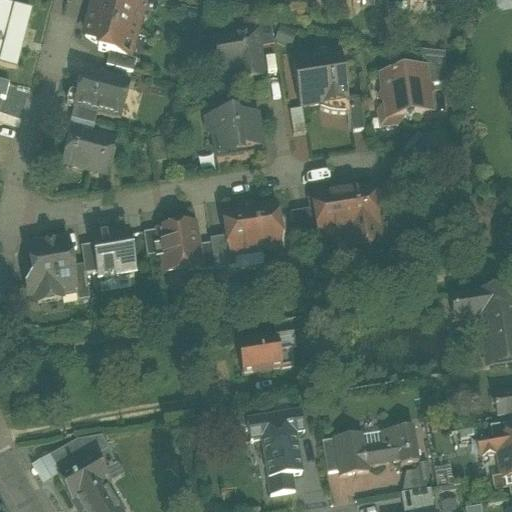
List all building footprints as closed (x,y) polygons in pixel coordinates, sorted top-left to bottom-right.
[(123,0),(121,9),(141,14),(144,0),(143,0),(123,0)] [(361,0),(361,6),(362,10),(373,10),(372,0),(361,0)] [(409,8),(409,13),(414,12),(414,8),(430,7),(429,0),(384,0),(385,9),(409,8)] [(430,7),(430,16),(442,15),(441,0),(429,0),(430,7)] [(109,58),(128,63),(141,14),(121,9),(95,2),(84,40),(98,51),(97,54),(109,58)] [(32,17),(0,9),(0,69),(15,74),(20,52),(18,51),(23,32),(27,33),(32,17)] [(255,37),(258,53),(273,50),(270,28),(252,24),(254,38),(255,37)] [(236,73),(238,86),(262,81),(258,53),(255,37),(254,38),(234,41),(234,38),(213,42),(217,62),(220,61),(222,75),(236,73)] [(423,74),(426,91),(445,88),(445,87),(444,58),(419,56),(422,75),(423,74)] [(301,113),(318,111),(348,106),(339,57),(291,65),(299,113),(299,114),(301,113)] [(105,70),(132,78),(136,65),(128,63),(109,58),(105,70)] [(380,81),(387,124),(430,117),(426,91),(423,74),(422,75),(380,81)] [(97,118),(120,124),(129,89),(90,79),(89,84),(76,86),(74,93),(78,96),(73,112),(97,118)] [(0,102),(4,103),(9,88),(0,85),(0,102)] [(349,119),(351,135),(364,133),(359,104),(348,106),(350,118),(349,119)] [(350,118),(348,106),(318,111),(318,114),(323,116),(328,118),(332,119),(336,119),(342,119),(349,119),(350,118)] [(212,110),(214,122),(235,119),(233,107),(212,110)] [(73,112),(70,123),(93,129),(97,118),(73,112)] [(288,115),(292,139),(305,137),(301,113),(299,114),(299,113),(288,115)] [(214,160),(215,166),(255,160),(252,146),(261,145),(257,119),(236,123),(235,119),(214,122),(204,124),(207,141),(211,140),(214,160)] [(94,129),(93,129),(70,123),(67,135),(71,136),(91,141),(94,129)] [(68,170),(105,180),(114,147),(91,141),(71,136),(67,151),(71,158),(68,170)] [(150,145),(153,168),(165,166),(161,143),(150,145)] [(252,146),(255,160),(263,158),(261,145),(252,146)] [(349,235),(352,251),(380,246),(376,223),(370,191),(312,201),(319,240),(337,237),(337,235),(349,233),(349,235)] [(228,241),(232,260),(233,260),(280,252),(277,239),(281,239),(285,234),(283,226),(278,223),(275,223),(273,210),(253,214),(252,211),(238,214),(238,216),(225,218),(228,241)] [(289,217),(295,252),(315,249),(309,213),(289,217)] [(376,223),(380,246),(391,244),(387,221),(376,223)] [(161,258),(164,277),(200,271),(201,271),(198,250),(194,228),(157,234),(157,235),(161,258)] [(97,277),(99,283),(133,277),(126,235),(91,241),(93,249),(97,277)] [(143,237),(147,261),(161,258),(157,235),(143,237)] [(209,244),(209,248),(214,274),(235,270),(233,260),(232,260),(228,241),(209,244)] [(35,298),(37,307),(61,303),(60,296),(74,294),(75,294),(71,271),(67,243),(43,246),(43,249),(39,254),(28,256),(30,266),(23,275),(33,282),(26,291),(35,298)] [(214,274),(209,248),(198,250),(201,271),(200,271),(201,276),(214,274)] [(80,251),(83,269),(85,279),(97,277),(93,249),(80,251)] [(89,303),(85,279),(83,269),(71,271),(75,294),(74,294),(76,305),(89,303)] [(511,290),(511,291),(511,299),(511,366),(503,368),(500,350),(486,352),(480,319),(457,323),(454,300),(449,300),(454,327),(477,323),(484,372),(511,368),(511,290)] [(500,350),(503,368),(511,366),(511,299),(511,291),(454,300),(457,323),(480,319),(486,352),(500,350)] [(239,355),(243,379),(283,372),(279,349),(268,350),(268,346),(250,349),(250,353),(239,355)] [(329,379),(331,391),(353,388),(351,376),(329,379)] [(511,395),(493,398),(497,420),(511,417),(511,395)] [(273,481),(273,483),(292,479),(301,478),(295,439),(304,437),(300,416),(247,425),(250,446),(262,444),(267,444),(273,481)] [(492,442),(492,444),(493,443),(498,443),(497,442),(511,439),(511,426),(490,430),(492,442)] [(381,437),(382,449),(363,452),(361,440),(333,444),(338,476),(339,481),(368,476),(367,471),(399,466),(400,470),(418,467),(412,431),(381,437)] [(381,437),(361,440),(363,452),(382,449),(381,437)] [(102,439),(78,444),(89,462),(94,459),(95,460),(103,456),(107,453),(109,452),(102,439)] [(500,480),(501,482),(511,479),(511,439),(497,442),(498,443),(500,455),(496,455),(496,457),(500,480)] [(492,442),(477,445),(480,460),(496,457),(496,455),(500,455),(498,443),(493,443),(492,444),(492,442)] [(61,478),(89,462),(78,444),(78,443),(50,459),(51,461),(61,478)] [(262,444),(268,482),(273,481),(267,444),(262,444)] [(321,446),(326,478),(338,476),(333,444),(321,446)] [(103,456),(112,471),(117,469),(107,453),(103,456)] [(118,511),(105,489),(99,478),(104,476),(99,467),(95,460),(94,459),(89,462),(61,478),(58,480),(72,505),(78,502),(83,511),(118,511)] [(43,489),(58,480),(61,478),(51,461),(33,471),(43,489)] [(123,480),(117,469),(112,471),(107,474),(102,465),(99,467),(104,476),(110,487),(123,480)] [(105,489),(110,487),(104,476),(99,478),(105,489)] [(267,482),(270,500),(294,496),(292,479),(273,483),(273,481),(268,482),(267,482)] [(511,491),(511,479),(501,482),(500,480),(492,482),(493,491),(492,492),(493,495),(508,492),(511,491)] [(401,498),(402,511),(419,511),(433,510),(430,494),(401,498)] [(74,511),(83,511),(78,502),(72,505),(71,506),(74,511)]
